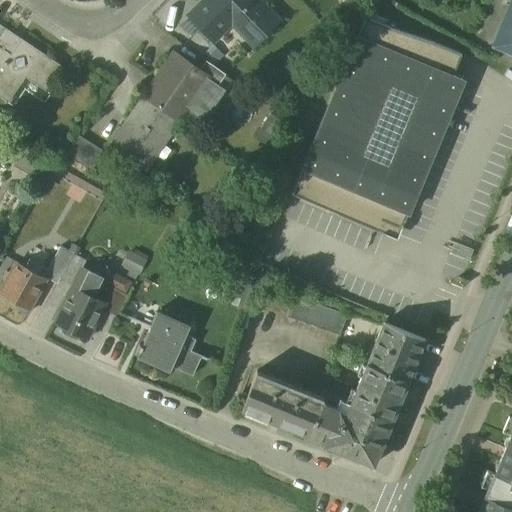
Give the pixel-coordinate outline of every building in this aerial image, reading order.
[(206,0),(201,5),(224,29),(236,17),(257,40),(277,20),(256,0),(206,0)] [(224,29),(201,5),(191,15),(214,38),(224,29)] [(464,80),(452,75),(460,55),(366,15),(301,170),(408,214),(464,80)] [(511,17),(501,46),(511,50),(511,17)] [(19,43),(5,33),(0,40),(0,96),(8,103),(29,72),(48,85),(59,68),(34,51),(36,49),(22,40),(19,43)] [(199,70),(175,53),(144,98),(178,122),(178,121),(177,120),(207,77),(208,76),(199,70)] [(226,74),(206,60),(199,70),(208,76),(207,77),(218,85),(226,74)] [(178,122),(144,98),(123,128),(121,126),(108,145),(144,170),(155,154),(151,151),(158,140),(162,143),(178,122)] [(268,138),(278,115),(268,111),(257,133),(268,138)] [(104,151),(79,135),(66,155),(90,171),(104,151)] [(57,168),(0,137),(0,149),(17,159),(13,166),(36,178),(30,190),(41,196),(57,168)] [(61,171),(54,189),(80,198),(83,191),(100,197),(104,186),(61,171)] [(60,247),(43,277),(47,279),(57,285),(60,278),(74,255),(60,247)] [(129,250),(123,266),(142,272),(147,256),(129,250)] [(74,255),(60,278),(71,284),(81,266),(84,260),(74,255)] [(42,267),(29,260),(25,267),(17,262),(0,293),(20,305),(18,308),(28,314),(32,307),(31,306),(47,279),(43,277),(38,274),(42,267)] [(104,278),(81,266),(71,284),(71,286),(74,287),(94,298),(104,278)] [(247,280),(237,309),(245,311),(254,282),(247,280)] [(94,298),(74,287),(55,323),(87,340),(105,304),(94,298)] [(346,315),(293,296),(286,317),(339,336),(346,315)] [(189,326),(157,311),(142,345),(140,344),(135,354),(139,355),(140,352),(192,375),(200,357),(206,360),(207,358),(191,351),(196,341),(185,336),(189,326)] [(425,340),(383,322),(366,363),(409,381),(425,340)] [(125,330),(112,324),(101,345),(115,351),(125,330)] [(409,381),(366,363),(349,403),(392,421),(409,381)] [(324,400),(257,372),(241,411),(308,438),(322,404),(324,400)] [(349,403),(339,399),(335,409),(322,404),(308,438),(374,465),(392,421),(349,403)] [(511,434),(495,476),(511,482),(511,434)] [(511,511),(511,482),(495,476),(480,511),(511,511)]
